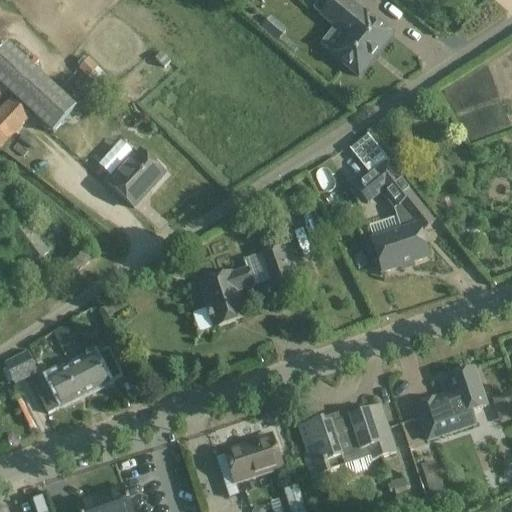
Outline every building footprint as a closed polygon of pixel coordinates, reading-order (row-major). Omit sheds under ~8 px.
[(330,0),(320,0),(313,9),(322,16),(321,16),(347,37),(332,57),(359,78),(393,36),(366,14),(365,16),(344,0),(334,0),(333,2),(330,0)] [(271,18),(261,29),(278,43),(287,32),(271,18)] [(76,110),(6,46),(0,52),(0,87),(52,136),(76,110)] [(160,52),(154,59),(163,68),(170,61),(160,52)] [(88,60),(78,70),(87,79),(97,69),(88,60)] [(0,151),(30,119),(11,101),(0,113),(0,151)] [(151,164),(139,153),(129,165),(126,162),(105,184),(133,210),(164,176),(162,174),(162,169),(155,163),(151,164)] [(394,210),(401,233),(372,242),(383,275),(429,260),(420,234),(425,232),(433,225),(386,167),(355,192),(367,206),(381,194),(394,210)] [(49,254),(26,223),(8,236),(31,267),(49,254)] [(98,258),(86,244),(52,271),(65,286),(98,258)] [(303,283),(292,248),(282,251),(281,248),(261,255),(274,294),(301,285),(301,284),(303,283)] [(173,264),(171,281),(186,283),(189,266),(173,264)] [(254,289),(247,270),(199,287),(214,332),(246,321),(237,295),(254,289)] [(64,327),(53,333),(61,349),(73,343),(64,327)] [(71,370),(85,398),(122,379),(108,351),(71,370)] [(38,376),(27,354),(4,366),(15,387),(22,384),(38,376)] [(63,409),(85,398),(71,370),(50,381),(50,382),(36,388),(49,416),(63,409)] [(486,408),(473,370),(447,379),(452,395),(416,407),(428,442),(475,426),(471,413),(486,408)] [(349,418),(361,452),(367,450),(371,463),(396,455),(381,408),(349,418)] [(323,421),(299,429),(307,455),(303,456),(311,480),(345,469),(346,472),(356,477),(367,473),(371,463),(367,450),(361,452),(349,418),(325,426),(323,421)] [(226,456),(216,459),(225,487),(229,499),(239,496),(235,485),(282,470),(272,438),(257,442),(258,444),(225,455),(226,456)] [(415,511),(405,480),(387,486),(390,495),(395,493),(400,511),(415,511)] [(130,511),(122,487),(106,493),(107,495),(76,506),(78,511),(130,511)] [(302,511),(297,487),(287,490),(292,511),(302,511)]
